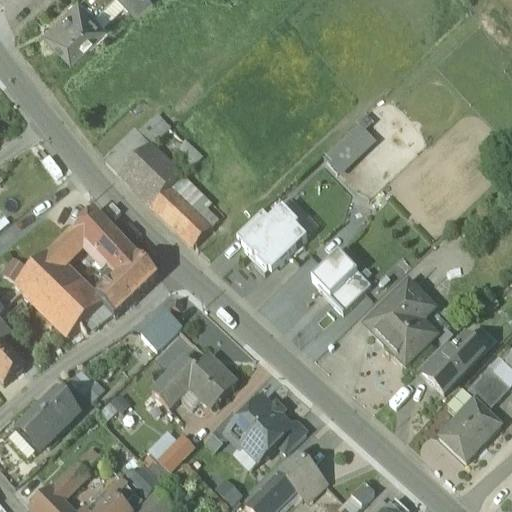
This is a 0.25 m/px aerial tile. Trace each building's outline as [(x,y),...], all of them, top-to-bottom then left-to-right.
[(74,0),(42,31),(68,58),(102,26),(91,15),(76,0),(74,0)] [(76,0),(91,15),(107,0),(76,0)] [(119,0),(107,0),(91,15),(102,26),(124,5),(119,0)] [(151,0),(119,0),(124,5),(135,16),(151,0)] [(200,161),(168,131),(156,118),(136,136),(104,164),(117,178),(150,209),(168,193),(168,192),(200,161)] [(326,163),(338,176),(372,142),(360,130),(326,163)] [(168,192),(168,193),(150,209),(193,251),(210,233),(195,218),(168,192)] [(203,209),(195,218),(210,233),(218,224),(203,209)] [(270,223),(240,253),(267,282),(310,241),(283,212),(270,223)] [(128,250),(94,214),(71,235),(85,249),(106,271),(128,250)] [(244,248),(270,223),(262,215),(236,240),(244,248)] [(71,235),(48,257),(63,270),(85,249),(71,235)] [(128,250),(106,271),(116,282),(139,262),(128,250)] [(336,255),(319,270),(322,273),(311,283),(319,291),(318,292),(342,318),(371,291),(336,255)] [(47,256),(28,274),(24,299),(66,340),(86,321),(100,307),(96,302),(79,285),(48,257),(47,256)] [(116,282),(96,302),(100,307),(110,317),(113,320),(157,280),(139,262),(116,282)] [(408,289),(369,328),(387,346),(384,349),(406,371),(435,342),(411,318),(425,305),(408,289)] [(100,307),(86,321),(96,330),(110,317),(100,307)] [(181,331),(165,314),(140,339),(156,355),(181,331)] [(0,324),(0,346),(1,345),(2,346),(11,338),(0,324)] [(169,371),(182,357),(195,369),(206,357),(180,334),(157,360),(169,371)] [(453,357),(429,383),(427,384),(443,399),(482,359),(466,343),(453,357)] [(1,345),(0,346),(0,385),(3,389),(23,370),(2,346),(1,345)] [(445,349),(419,373),(429,383),(453,357),(445,349)] [(192,372),(182,362),(150,397),(168,414),(178,404),(188,393),(201,406),(210,414),(234,389),(207,362),(196,373),(193,371),(192,372)] [(510,392),(511,389),(511,374),(499,363),(489,375),(510,392)] [(507,393),(488,375),(465,398),(473,406),(485,417),(507,393)] [(188,393),(178,404),(191,416),(201,406),(188,393)] [(76,418),(56,397),(19,433),(40,454),(76,418)] [(240,425),(226,440),(227,441),(239,453),(243,449),(260,465),(276,449),(291,433),(290,432),(260,404),(240,425)] [(473,406),(439,443),(465,468),(500,431),(485,417),(473,406)] [(231,417),(211,438),(221,448),(227,441),(226,440),(240,425),(231,417)] [(291,433),(276,449),(285,458),(306,437),(295,427),(290,432),(291,433)] [(181,437),(176,442),(168,434),(148,453),(170,476),(195,451),(181,437)] [(321,484),(297,459),(277,478),(278,479),(246,510),(247,511),(280,511),(296,497),(302,503),(321,484)] [(75,467),(49,493),(56,500),(81,477),(83,475),(75,467)] [(158,486),(142,470),(129,483),(145,499),(158,486)] [(226,481),(216,491),(231,508),(241,498),(226,481)] [(108,506),(108,507),(102,511),(137,511),(141,508),(126,491),(124,489),(108,506)] [(49,493),(30,511),(29,511),(67,511),(56,500),(49,493)] [(141,508),(137,511),(173,511),(174,511),(156,493),(141,508)] [(386,511),(389,510),(380,503),(372,511),(386,511)]
